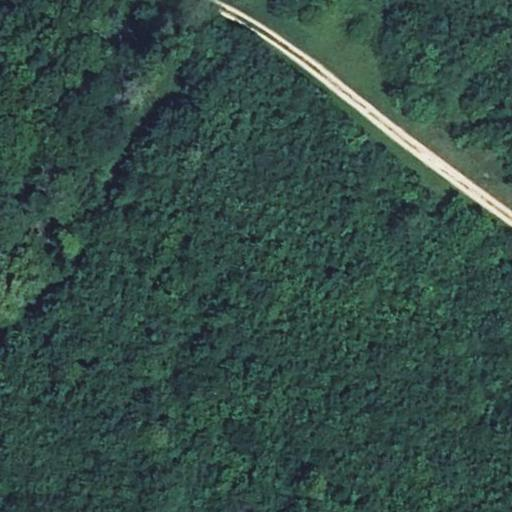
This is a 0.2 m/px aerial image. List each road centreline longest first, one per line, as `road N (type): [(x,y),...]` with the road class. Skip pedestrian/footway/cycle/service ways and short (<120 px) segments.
road 1 (track): [(0,353),(51,318),(87,267),(198,1)]
road 2 (track): [(198,1),(277,39),(511,219)]
